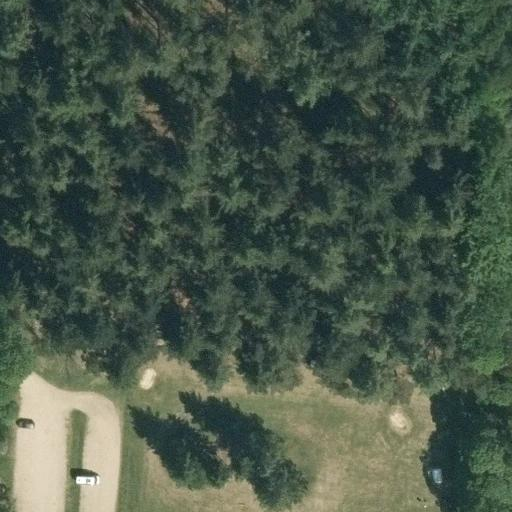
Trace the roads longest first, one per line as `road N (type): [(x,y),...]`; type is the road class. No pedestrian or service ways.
road 1 (track): [(0,216),(27,0)]
road 2 (track): [(0,365),(51,392),(42,511)]
road 3 (track): [(51,392),(108,412),(100,511)]
